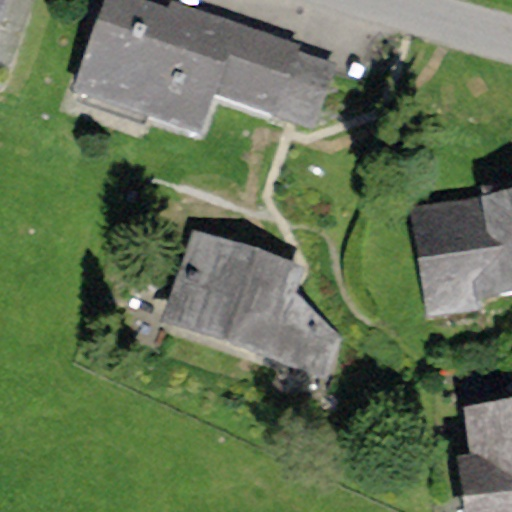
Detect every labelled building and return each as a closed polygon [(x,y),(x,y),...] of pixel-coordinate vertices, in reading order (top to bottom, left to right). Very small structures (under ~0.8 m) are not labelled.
[(0,0),(0,33),(10,0),(0,0)] [(165,15),(121,0),(110,0),(78,89),(201,133),(213,101),(240,26),(170,1),(165,15)] [(304,49),(240,26),(213,101),(313,136),(336,68),(301,56),(304,49)] [(511,198),(487,202),(502,311),(511,309),(511,198)] [(502,311),(487,202),(415,212),(430,321),(502,311)] [(197,235),(165,330),(328,391),(342,341),(293,304),(287,299),(296,272),(197,235)] [(456,472),(460,511),(511,511),(511,413),(464,420),(470,470),(456,472)]
